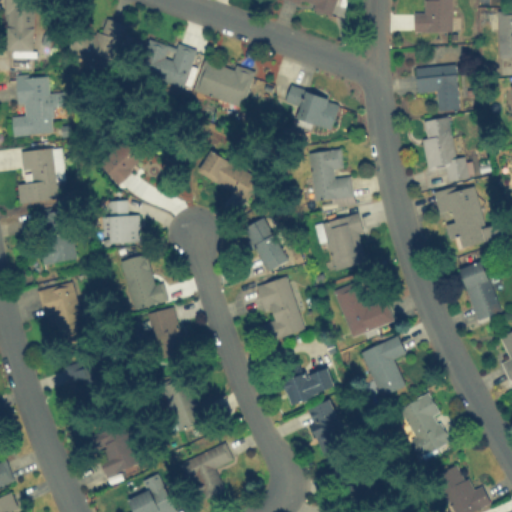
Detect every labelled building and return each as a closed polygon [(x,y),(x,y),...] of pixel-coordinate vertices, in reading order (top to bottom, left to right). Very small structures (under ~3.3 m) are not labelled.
[(4,0),(4,49),(32,49),(32,0),(4,0)] [(291,0),(330,13),(334,0),(291,0)] [(412,29),(449,30),(449,0),(425,0),(425,9),(413,9),(412,29)] [(511,8),(497,8),(496,55),(511,55),(511,8)] [(109,66),(124,22),(105,15),(98,35),(77,27),(68,52),(109,66)] [(194,48),(148,34),(137,70),(183,84),(194,48)] [(202,56),(192,89),(242,104),(253,68),(232,62),(232,65),(202,56)] [(414,65),(416,90),(434,89),(435,108),(457,107),(454,62),(414,65)] [(11,134),(53,131),(51,105),(63,104),(63,90),(48,91),(47,73),(14,74),(16,101),(22,101),(22,112),(10,113),(11,134)] [(292,116),(328,128),(338,99),(289,82),(283,100),(296,105),(292,116)] [(427,167),(444,164),(447,179),(467,175),(463,153),(454,155),(447,114),(419,119),(427,167)] [(116,181),(143,155),(125,136),(98,162),(116,181)] [(61,144),(21,148),(23,180),(16,181),(18,201),(58,197),(56,179),(63,178),(61,144)] [(308,150),(313,200),(351,196),(349,173),(334,175),(333,167),(342,166),(340,146),(308,150)] [(208,148),(195,170),(246,199),(259,176),(208,148)] [(500,236),(497,221),(482,224),(474,180),(432,188),(436,211),(449,208),(452,220),(444,222),(447,237),(458,235),(460,244),(500,236)] [(125,198),(107,198),(108,240),(137,239),(136,212),(126,212),(125,198)] [(75,256),(65,205),(38,210),(48,261),(75,256)] [(355,212),(314,222),(318,240),(326,238),(333,268),(367,259),(355,212)] [(286,257),(262,215),(243,225),(266,268),(286,257)] [(165,298),(160,278),(152,280),(145,251),(119,258),(131,307),(165,298)] [(498,310),(480,258),(458,266),(475,317),(498,310)] [(254,283),(262,308),(268,306),(272,317),(261,321),(267,338),(304,327),(287,273),(254,283)] [(73,276),(42,282),(54,343),(86,337),(73,276)] [(388,320),(381,299),(363,305),(354,280),(332,287),(348,333),(388,320)] [(171,305),(147,310),(157,354),(181,349),(171,305)] [(511,327),(498,334),(508,357),(499,360),(507,378),(511,375),(511,327)] [(359,349),(378,395),(404,384),(393,357),(403,352),(395,333),(359,349)] [(71,361),(79,396),(110,389),(102,354),(71,361)] [(288,401),(333,388),(327,365),(282,378),(288,401)] [(178,427),(202,418),(184,374),(160,384),(178,427)] [(396,405),(419,455),(451,440),(428,390),(396,405)] [(330,397),(304,407),(320,447),(345,437),(330,397)] [(139,462),(122,421),(89,435),(106,476),(139,462)] [(194,478),(201,496),(223,487),(214,466),(231,459),(224,441),(177,460),(186,481),(194,478)] [(0,483),(12,479),(4,457),(0,458),(0,483)] [(434,472),(452,511),(465,511),(488,501),(480,483),(469,488),(457,461),(434,472)] [(166,511),(174,508),(160,481),(126,498),(133,511),(166,511)] [(0,494),(0,511),(19,511),(12,490),(0,494)]
